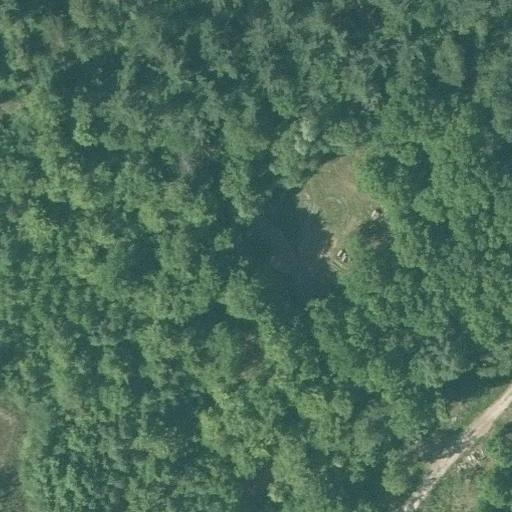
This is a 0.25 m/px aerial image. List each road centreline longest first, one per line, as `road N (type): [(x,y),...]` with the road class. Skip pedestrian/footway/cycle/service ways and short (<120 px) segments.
road 1 (track): [(402,511),(511,391)]
road 2 (track): [(511,105),(485,104),(467,64),(479,38),(511,17)]
road 3 (track): [(434,473),(357,374)]
